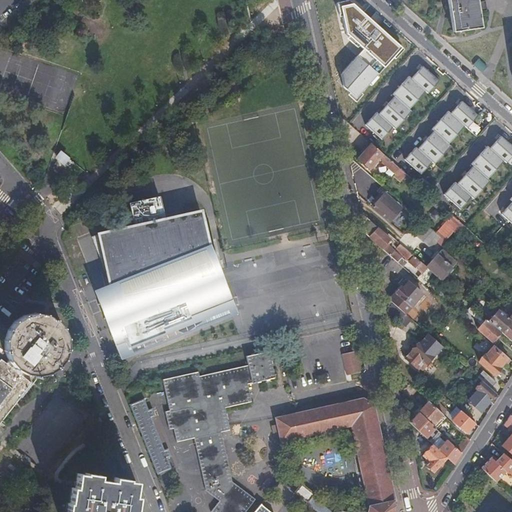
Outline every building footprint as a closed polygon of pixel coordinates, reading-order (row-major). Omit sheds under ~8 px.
[(447,0),(452,32),(479,27),(474,0),(447,0)] [(352,5),(340,7),(346,35),(363,49),(340,75),(348,82),(342,89),(356,101),(402,50),(352,5)] [(438,81),(422,66),(412,79),(408,76),(393,94),(409,109),(425,91),(428,93),(438,81)] [(366,126),(382,140),(392,128),(396,130),(411,112),(395,97),(379,116),(376,113),(366,126)] [(478,116),(462,102),(451,114),(448,112),(432,130),(449,145),(464,126),(467,129),(478,116)] [(405,160),(421,175),(432,162),(435,164),(451,147),(434,132),(418,150),(416,148),(405,160)] [(511,156),(511,145),(501,136),(490,149),(487,147),(471,164),(488,179),(504,161),(506,163),(511,156)] [(382,154),(371,144),(357,159),(369,169),(382,154)] [(60,151),(53,157),(68,171),(75,165),(60,151)] [(395,177),(400,170),(389,160),(385,157),(380,163),(395,177)] [(444,195),(460,209),(471,196),(474,199),(490,181),(473,166),(457,184),(455,182),(444,195)] [(390,193),(389,192),(387,194),(385,193),(383,196),(381,193),(376,199),(378,201),(376,204),(373,207),(390,222),(397,214),(395,212),(400,206),(391,198),(393,196),(390,193)] [(132,224),(96,232),(104,274),(99,275),(105,301),(110,325),(107,326),(109,331),(106,332),(113,348),(113,349),(117,359),(227,315),(213,280),(218,278),(211,244),(205,245),(198,210),(162,218),(157,195),(127,201),(132,224)] [(511,202),(501,214),(511,223),(511,202)] [(389,240),(362,216),(366,236),(389,255),(393,251),(385,245),(389,240)] [(454,218),(449,224),(445,220),(436,231),(446,240),(461,224),(454,218)] [(417,236),(422,241),(432,230),(426,225),(417,236)] [(429,248),(439,236),(432,230),(422,241),(429,248)] [(426,267),(400,244),(397,248),(403,253),(401,255),(421,273),(417,277),(431,290),(440,280),(426,267)] [(436,254),(451,267),(455,263),(440,250),(436,254)] [(440,280),(451,267),(436,254),(426,267),(440,280)] [(426,288),(412,276),(402,287),(400,286),(394,293),(410,307),(426,288)] [(503,293),(511,300),(511,293),(507,289),(503,293)] [(476,320),(481,315),(473,308),(468,313),(476,320)] [(8,357),(11,361),(15,365),(20,368),(25,370),(35,372),(45,369),(54,364),(60,356),(63,346),(63,335),(59,326),(52,318),(43,313),(33,312),(23,314),(14,319),(7,327),(4,337),(4,347),(8,357)] [(511,342),(511,321),(508,318),(503,323),(505,325),(499,332),(511,342)] [(491,341),(499,332),(485,319),(476,328),(491,341)] [(417,366),(419,368),(430,356),(416,343),(410,349),(408,347),(401,355),(415,368),(417,366)] [(498,366),(506,357),(493,345),(485,355),(483,354),(477,361),(493,375),(499,368),(498,366)] [(341,354),(346,376),(361,373),(356,351),(341,354)] [(196,371),(160,379),(166,410),(162,411),(166,430),(170,429),(173,441),(191,438),(202,490),(214,501),(205,511),(243,511),(253,500),(229,479),(220,432),(228,430),(223,407),(249,402),(246,384),(271,379),(265,352),(244,356),(246,365),(197,376),(196,371)] [(22,373),(25,370),(20,368),(15,365),(11,361),(8,357),(5,360),(0,356),(0,419),(31,380),(22,373)] [(481,381),(490,389),(496,382),(482,370),(476,377),(481,381)] [(493,404),(498,396),(490,389),(481,381),(475,388),(477,390),(489,401),(493,404)] [(477,390),(468,401),(480,411),(489,401),(477,390)] [(427,401),(441,415),(446,409),(432,397),(427,401)] [(391,511),(394,501),(390,484),(373,405),(364,398),(296,413),(274,418),(279,441),(350,426),(364,488),(368,507),(367,511),(339,511),(330,511),(312,497),(314,495),(301,484),(294,492),(300,497),(295,503),(306,511),(270,511),(260,504),(253,511),(391,511)] [(130,404),(154,476),(172,470),(151,408),(147,409),(144,399),(130,404)] [(434,428),(445,417),(441,415),(427,401),(422,407),(417,412),(434,428)] [(465,432),(474,423),(459,410),(451,420),(465,432)] [(408,422),(409,423),(425,438),(428,435),(434,428),(417,412),(408,422)] [(511,431),(501,445),(511,454),(511,416),(509,414),(503,424),(511,431)] [(434,428),(428,435),(432,438),(438,432),(434,428)] [(460,453),(469,440),(464,436),(456,448),(460,453)] [(431,438),(428,442),(431,444),(445,458),(452,464),(460,453),(456,448),(446,440),(443,443),(437,438),(434,441),(431,438)] [(432,473),(445,458),(431,444),(421,456),(428,462),(424,466),(432,473)] [(480,467),(495,481),(504,471),(511,478),(511,461),(504,454),(496,463),(490,457),(480,467)] [(130,511),(134,498),(130,497),(133,483),(127,482),(127,480),(112,478),(111,484),(97,481),(98,475),(84,473),(84,475),(76,473),(73,487),(70,487),(68,502),(66,502),(64,511),(130,511)]
